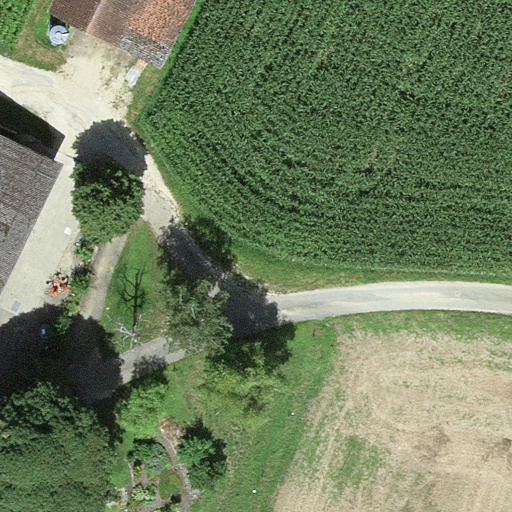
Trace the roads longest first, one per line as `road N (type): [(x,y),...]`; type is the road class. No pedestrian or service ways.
road 1 (track): [(0,83),(100,129),(248,312)]
road 2 (track): [(0,428),(248,312)]
road 3 (track): [(0,375),(100,129)]
road 4 (track): [(248,312),(341,303),(511,304)]
